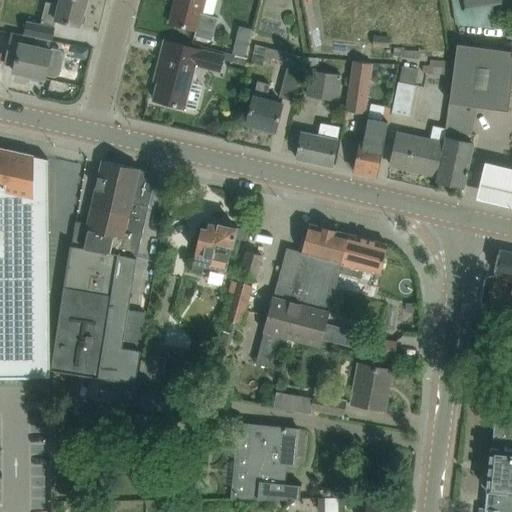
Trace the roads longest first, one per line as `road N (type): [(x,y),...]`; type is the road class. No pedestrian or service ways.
road 1 (tertiary): [(460,219),(92,131)]
road 2 (tertiary): [(431,511),(460,219)]
road 3 (residential): [(92,131),(124,0)]
